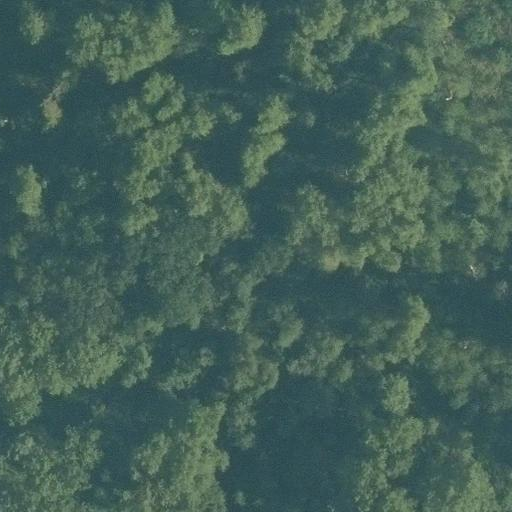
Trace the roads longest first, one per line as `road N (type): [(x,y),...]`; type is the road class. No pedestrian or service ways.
road 1 (track): [(511,446),(262,258),(252,236)]
road 2 (track): [(252,236),(398,0)]
